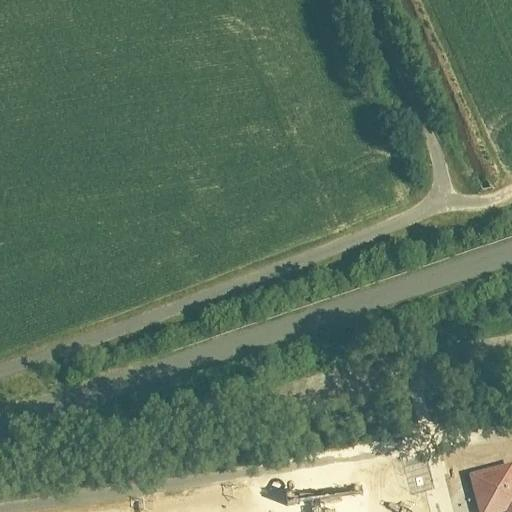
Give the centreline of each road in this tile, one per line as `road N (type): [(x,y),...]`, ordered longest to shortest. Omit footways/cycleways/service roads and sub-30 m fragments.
road 1 (unclassified): [(0,429),(511,262)]
road 2 (track): [(425,119),(370,0)]
